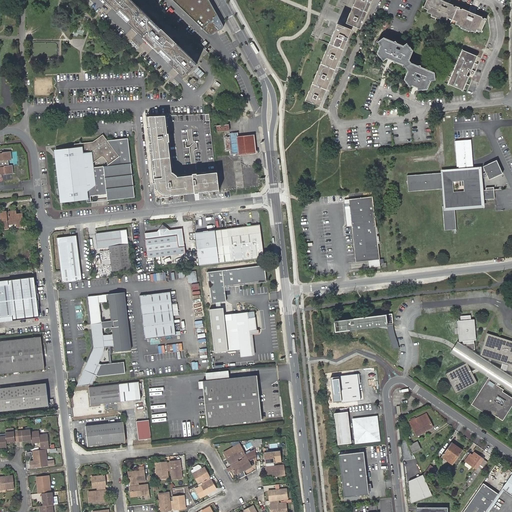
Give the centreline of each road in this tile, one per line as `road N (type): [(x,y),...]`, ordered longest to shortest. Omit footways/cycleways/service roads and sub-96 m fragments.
road 1 (residential): [(511,455),(394,380),(386,391),(400,511)]
road 2 (residential): [(42,224),(69,459)]
road 3 (residential): [(42,224),(275,198)]
road 4 (residential): [(285,290),(511,263)]
road 5 (tertiary): [(310,511),(285,290)]
road 6 (tertiary): [(275,198),(266,83),(220,0)]
road 7 (residential): [(112,454),(204,447),(234,495)]
